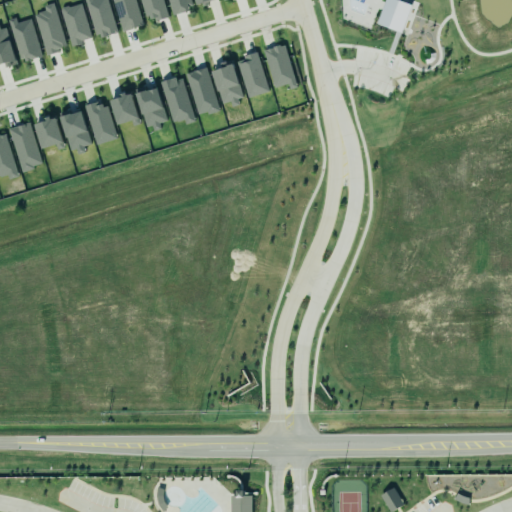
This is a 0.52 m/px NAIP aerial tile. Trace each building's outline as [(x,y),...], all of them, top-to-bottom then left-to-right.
[(84,0),(95,35),(99,34),(100,38),(117,33),(106,0),(84,0)] [(134,0),(111,0),(122,31),(142,25),(134,0)] [(139,0),(162,0),(168,16),(155,21),(154,17),(150,19),(149,16),(145,17),(139,0)] [(167,0),(171,13),(187,9),(191,4),(189,0),(167,0)] [(411,5),(398,0),(384,0),(376,24),(400,33),(411,5)] [(46,54),(67,48),(53,3),(43,6),(44,11),(33,14),(46,54)] [(92,39),(81,3),(59,9),(70,45),(92,39)] [(41,56),(30,19),(17,23),(15,17),(7,19),(20,62),(41,56)] [(0,64),(5,63),(6,67),(15,65),(3,22),(0,23),(0,64)] [(272,89),(293,85),(286,45),(265,49),(272,89)] [(247,98),(268,92),(257,53),(236,59),(247,98)] [(232,63),(211,69),(222,106),(243,100),(232,63)] [(219,110),(205,67),(184,74),(198,117),(219,110)] [(180,76),(160,83),(173,125),(194,118),(180,76)] [(166,121),(157,87),(137,93),(148,132),(161,129),(159,123),(166,121)] [(132,126),(140,124),(131,93),(109,100),(117,125),(131,121),(132,126)] [(84,105),(96,145),(116,139),(104,99),(84,105)] [(61,116),(68,155),(84,151),(83,146),(89,145),(82,111),(61,116)] [(33,121),(41,146),(64,139),(56,115),(51,115),(50,112),(45,113),(46,117),(33,121)] [(21,172),(42,165),(29,122),(7,129),(21,172)] [(4,132),(0,133),(0,176),(6,175),(7,179),(17,177),(4,132)] [(389,511),(390,511),(403,505),(393,487),(380,495),(389,511)] [(249,511),(250,493),(229,493),(229,511),(249,511)]
